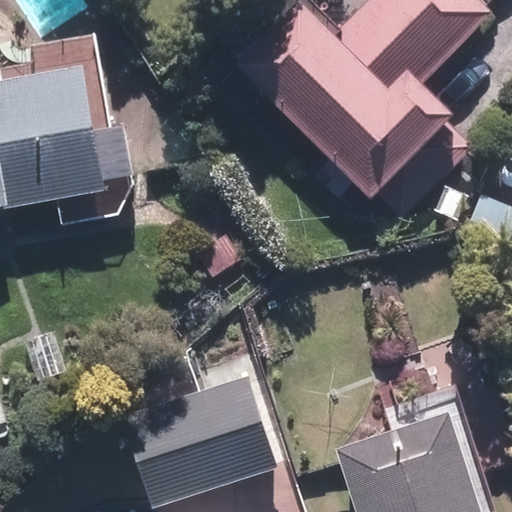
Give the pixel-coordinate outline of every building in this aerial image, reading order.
[(502,3),(499,0),(370,0),(352,18),(333,0),(307,0),(251,57),(390,195),(458,126),(451,120),(468,102),(436,70),(502,3)] [(29,194),(125,180),(107,58),(4,73),(0,46),(0,210),(31,206),(29,194)] [(0,421),(13,419),(0,361),(0,421)] [(291,463),(257,368),(132,412),(166,508),(291,463)] [(505,511),(469,400),(346,439),(369,511),(505,511)]
